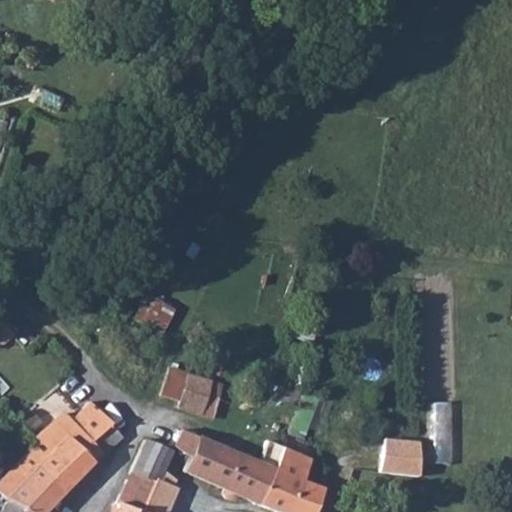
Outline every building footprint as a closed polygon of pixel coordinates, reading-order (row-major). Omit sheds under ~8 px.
[(143,292),(132,320),(163,331),(173,303),(143,292)] [(203,412),(210,393),(216,377),(191,369),(181,403),(203,412)] [(221,395),(227,380),(216,377),(210,393),(221,395)] [(42,433),(32,444),(42,454),(33,466),(64,488),(103,449),(80,424),(100,406),(96,402),(89,396),(81,392),(64,415),(68,419),(52,435),(45,430),(42,433)] [(106,453),(127,434),(100,406),(80,424),(103,449),(106,453)] [(179,443),(196,449),(202,433),(185,427),(179,443)] [(149,433),(134,468),(151,476),(140,505),(158,511),(175,511),(187,485),(177,481),(180,476),(166,466),(174,446),(149,433)] [(224,442),(202,433),(196,449),(189,466),(194,469),(209,475),(224,442)] [(417,441),(382,438),(378,472),(416,478),(417,441)] [(224,442),(209,475),(230,484),(244,451),(224,442)] [(21,456),(33,466),(42,454),(32,444),(21,456)] [(244,451),(230,484),(248,492),(266,500),(279,465),(244,451)] [(302,474),(307,464),(284,454),(279,465),(266,500),(295,511),(315,511),(326,484),(302,474)] [(1,511),(42,511),(44,508),(64,488),(33,466),(1,511)] [(151,476),(134,468),(121,497),(140,505),(151,476)] [(136,511),(140,505),(121,497),(115,511),(136,511)]
